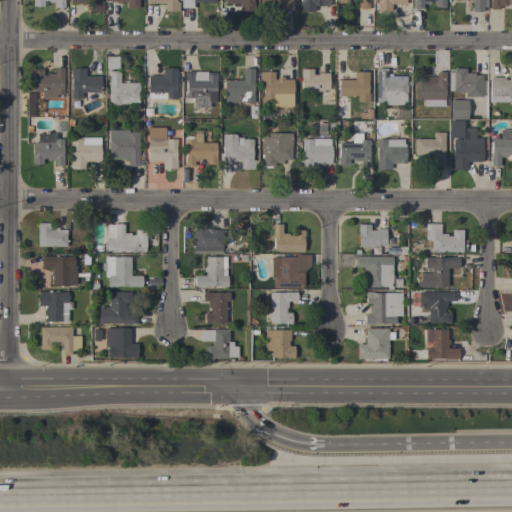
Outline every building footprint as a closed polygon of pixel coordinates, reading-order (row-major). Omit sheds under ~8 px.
[(63,0),(63,8),(55,8),(55,3),(48,3),(48,1),(43,1),(43,6),(32,6),(32,0),(63,0)] [(98,0),(98,1),(102,1),(102,11),(88,11),(88,5),(80,5),(80,3),(70,3),(69,0),(98,0)] [(138,0),(138,8),(126,8),(126,2),(121,2),(121,3),(117,3),(117,2),(109,2),(109,0),(138,0)] [(146,3),(146,0),(175,0),(175,2),(178,2),(178,11),(164,11),(164,3),(146,3)] [(216,0),(216,3),(199,3),(199,2),(192,2),(192,9),(181,9),(181,0),(216,0)] [(252,0),(252,2),(254,2),(254,11),(239,11),(239,4),(224,4),(224,0),(252,0)] [(292,0),(292,9),(283,9),(283,3),(276,3),(276,1),(271,1),(271,7),(260,7),(260,0),(292,0)] [(329,0),(329,4),(321,4),(321,6),(315,6),(315,4),(314,4),(314,12),(299,12),(299,1),(300,1),(300,0),(329,0)] [(368,0),(368,9),(359,9),(359,0),(368,0)] [(405,0),(405,4),(391,4),(391,11),(376,11),(376,0),(405,0)] [(445,0),(445,7),(434,7),(434,1),(429,1),(429,3),(422,3),(422,9),(413,9),(413,0),(445,0)] [(486,0),(486,7),(482,7),(482,11),(471,11),(471,0),(486,0)] [(511,0),(511,3),(510,3),(510,0),(506,0),(506,6),(499,6),(499,9),(490,9),(490,0),(511,0)] [(105,69),(105,56),(118,56),(118,69),(105,69)] [(329,72),(318,72),(318,59),(330,59),(329,72)] [(41,98),(41,92),(32,92),(32,76),(32,69),(42,69),(42,75),(47,75),(47,73),(54,73),(54,68),(63,68),(63,77),(62,77),(62,90),(63,90),(63,94),(55,95),(55,98),(41,98)] [(70,98),(70,68),(84,68),(84,76),(100,76),(100,92),(81,92),(80,98),(70,98)] [(147,99),(147,76),(162,76),(162,68),(176,68),(176,78),(176,90),(176,98),(166,98),(166,99),(147,99)] [(243,68),(253,68),(253,83),(253,94),(253,102),(224,102),(224,80),(242,80),(243,68)] [(406,76),(406,85),(407,85),(407,93),(406,93),(406,105),(384,104),(384,102),(375,102),(376,68),(387,68),(387,76),(406,76)] [(481,97),(464,97),(464,91),(453,91),(448,91),(448,72),(453,72),(453,68),(465,68),(465,73),(474,73),(474,75),(481,75),(481,97)] [(511,102),(489,102),(490,77),(504,77),(504,80),(508,80),(508,68),(511,68),(511,102)] [(312,69),(312,75),(317,75),(317,73),(328,73),(328,90),(328,100),(321,100),(321,93),(311,93),(311,91),(300,91),(301,77),(300,77),(300,69),(312,69)] [(108,71),(119,71),(119,83),(123,83),(123,80),(128,80),(128,82),(138,83),(138,105),(108,105),(108,71)] [(192,107),(192,98),(185,98),(185,93),(185,81),(185,71),(194,71),(206,71),(206,72),(216,73),(216,81),(215,81),(215,102),(209,102),(209,107),(192,107)] [(272,107),(272,101),(263,101),(263,82),(259,82),(259,72),(273,72),(273,79),(276,79),(276,76),(283,76),(283,79),(292,79),(292,107),(272,107)] [(368,72),(368,82),(367,82),(367,93),(368,93),(368,102),(357,102),(357,96),(338,96),(338,79),(353,79),(353,72),(368,72)] [(445,86),(444,86),(444,99),(435,99),(435,106),(423,106),(423,99),(414,99),(413,78),(423,78),(423,77),(436,77),(436,72),(445,72),(445,86)] [(467,119),(450,119),(450,100),(467,100),(467,119)] [(475,128),(475,138),(482,138),(482,162),(466,162),(466,169),(452,169),(452,159),(452,147),(452,139),(461,139),(461,128),(475,128)] [(201,143),(215,142),(215,157),(216,157),(216,165),(205,165),(205,159),(200,159),(200,161),(194,161),(194,166),(184,166),(184,157),(185,157),(185,149),(184,149),(184,139),(185,139),(185,136),(191,136),(191,129),(201,129),(201,143)] [(511,129),(511,160),(511,155),(506,155),(506,157),(499,157),(499,166),(490,166),(490,153),(491,153),(491,139),(500,139),(500,129),(511,129)] [(138,155),(143,155),(143,160),(138,160),(138,166),(127,166),(127,160),(108,159),(108,130),(128,130),(128,132),(138,132),(138,155)] [(63,166),(54,166),(54,160),(47,160),(47,158),(42,158),(42,164),(31,164),(31,156),(32,156),(32,142),(37,142),(37,133),(44,133),(44,132),(47,132),(47,133),(56,133),(56,139),(63,139),(63,145),(62,145),(62,156),(63,156),(63,166)] [(443,167),(433,167),(433,155),(414,155),(414,139),(433,139),(433,132),(444,132),(443,167)] [(291,160),(282,160),(282,163),(274,163),(274,167),(271,167),(271,168),(265,168),(265,166),(262,166),(262,158),(261,158),(261,154),(262,137),(268,137),(268,133),(291,133),(291,160)] [(352,143),(352,133),(362,133),(362,140),(369,140),(369,145),(368,145),(368,157),(369,157),(369,166),(360,167),(360,161),(353,161),(353,159),(348,159),(348,165),(337,165),(337,157),(338,157),(338,143),(352,143)] [(240,169),(240,161),(228,161),(228,162),(225,162),(222,162),(222,160),(219,160),(219,154),(222,154),(222,134),(236,134),(236,137),(242,137),(242,139),(252,139),(252,148),(251,148),(251,149),(252,149),(252,152),(252,155),(252,158),(251,158),(251,160),(257,160),(257,166),(254,166),(254,169),(240,169)] [(147,161),(147,136),(176,136),(176,147),(175,147),(175,159),(176,159),(176,169),(162,169),(162,161),(147,161)] [(100,137),(100,161),(84,161),(84,163),(85,163),(85,167),(84,167),(84,169),(70,169),(70,159),(70,147),(70,139),(81,139),(81,137),(100,137)] [(330,138),(330,145),(331,145),(331,164),(312,163),(312,169),(298,169),(298,160),(302,159),(302,147),(301,147),(301,139),(311,139),(311,138),(330,138)] [(376,139),(403,139),(402,144),(405,144),(405,163),(390,163),(390,169),(375,169),(376,139)] [(204,253),(204,246),(192,246),(193,222),(202,222),(202,223),(205,223),(205,228),(207,228),(207,229),(214,229),(214,230),(221,230),(221,253),(204,253)] [(37,246),(37,223),(49,223),(49,230),(54,230),(54,228),(58,228),(58,230),(66,230),(66,246),(37,246)] [(430,252),(430,240),(424,240),(425,223),(439,224),(439,233),(446,233),(446,236),(452,236),(452,230),(462,230),(462,252),(430,252)] [(126,251),(126,253),(106,253),(106,252),(105,252),(105,237),(106,237),(106,224),(114,224),(123,224),(123,233),(129,233),(129,235),(134,235),(134,229),(145,229),(145,227),(158,227),(157,247),(145,247),(145,251),(126,251)] [(273,251),(273,237),(272,237),(272,224),(281,224),(281,233),(288,233),(288,235),(292,235),(292,230),(304,230),(304,238),(303,238),(303,252),(273,251)] [(385,246),(378,246),(378,247),(358,247),(358,232),(357,232),(357,224),(369,224),(369,230),(375,230),(375,228),(385,228),(385,246)] [(278,257),(295,257),(295,254),(310,254),(310,266),(303,271),(303,286),(272,286),(272,277),(270,277),(271,257),(275,257),(278,257)] [(75,286),(51,286),(51,275),(49,275),(49,271),(51,271),(51,267),(40,267),(40,256),(54,256),(54,257),(65,257),(65,256),(73,256),(73,266),(75,266),(75,286)] [(225,276),(227,276),(227,287),(219,287),(219,286),(207,286),(194,286),(194,276),(205,276),(205,272),(203,272),(203,267),(205,267),(205,256),(225,257),(225,276)] [(392,257),(391,275),(393,275),(393,278),(401,278),(401,287),(393,287),(393,280),(391,280),(391,286),(392,286),(392,289),(366,289),(366,287),(363,287),(363,267),(354,267),(354,256),(392,257)] [(129,276),(141,276),(141,287),(127,287),(127,286),(115,286),(115,287),(107,287),(107,277),(104,277),(104,271),(101,271),(101,263),(104,263),(104,257),(129,257),(129,276)] [(446,287),(431,287),(431,288),(416,288),(416,273),(430,273),(430,268),(424,268),(424,257),(432,257),(432,258),(444,258),(444,257),(458,257),(458,268),(447,268),(446,287)] [(395,324),(384,324),(384,323),(373,323),(373,324),(363,324),(363,315),(368,315),(368,308),(371,308),(371,303),(365,303),(365,292),(373,292),(373,293),(400,293),(400,289),(405,289),(405,293),(401,293),(401,315),(395,315),(395,324)] [(45,306),(37,306),(37,291),(47,291),(47,292),(47,291),(50,291),(50,292),(54,292),(54,291),(57,291),(57,292),(59,292),(67,292),(66,295),(68,295),(68,299),(67,299),(67,302),(71,302),(70,310),(67,310),(67,321),(44,321),(45,306)] [(98,324),(98,307),(108,307),(108,292),(130,292),(130,303),(124,303),(124,308),(126,308),(126,314),(136,314),(136,324),(98,324)] [(225,323),(212,323),(212,324),(203,324),(203,313),(209,313),(209,301),(202,301),(202,292),(211,292),(211,293),(222,293),(222,292),(228,292),(228,301),(225,301),(225,323)] [(269,292),(282,292),(296,292),(296,301),(287,301),(287,308),(285,308),(285,313),(290,313),(290,324),(282,324),(282,323),(269,323),(269,292)] [(455,292),(455,301),(446,301),(446,308),(443,308),(443,312),(450,312),(450,322),(427,322),(428,308),(418,308),(418,292),(455,292)] [(70,327),(70,336),(79,336),(79,355),(61,355),(61,345),(55,345),(55,343),(50,343),(50,350),(39,350),(39,327),(70,327)] [(104,328),(129,328),(129,343),(136,343),(136,358),(125,357),(106,357),(106,347),(104,347),(104,328)] [(356,358),(356,344),(364,344),(364,328),(387,328),(387,332),(393,332),(393,339),(387,339),(387,358),(356,358)] [(204,358),(204,346),(211,346),(211,341),(199,341),(199,330),(212,330),(212,329),(227,329),(228,342),(232,342),(232,346),(237,346),(237,357),(235,357),(235,360),(232,360),(232,361),(228,361),(228,357),(227,357),(227,358),(204,358)] [(457,348),(457,359),(424,359),(424,348),(424,329),(446,329),(446,340),(448,340),(448,348),(457,348)] [(264,330),(289,330),(289,340),(287,340),(287,346),(293,346),(293,358),(285,358),(285,357),(270,357),(270,351),(264,351),(264,330)]
